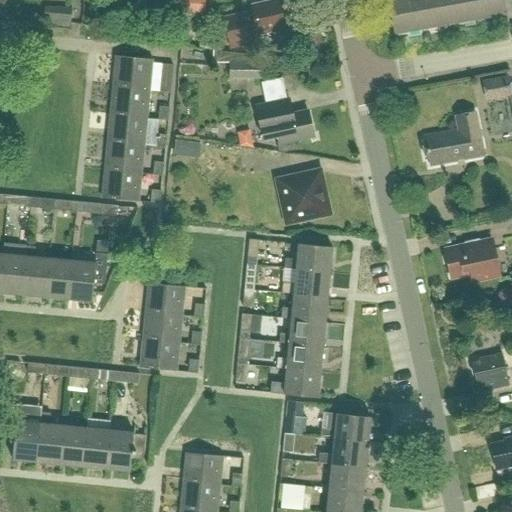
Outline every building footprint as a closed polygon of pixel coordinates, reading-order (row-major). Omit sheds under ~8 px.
[(172,0),(171,14),(203,17),(204,8),(204,0),(172,0)] [(283,0),(282,0),(252,7),(253,13),(224,19),(231,48),(261,41),(259,34),(289,27),(283,0)] [(388,0),(394,34),(504,15),(502,0),(503,0),(388,0)] [(45,25),(71,28),(73,8),(47,6),(45,25)] [(225,39),(202,36),(201,47),(224,50),(225,39)] [(153,60),(116,57),(114,86),(150,89),(153,60)] [(264,58),(230,58),(230,80),(264,80),(264,58)] [(174,69),(165,68),(162,93),(171,94),(174,69)] [(511,88),(510,89),(508,78),(483,82),(486,99),(511,95),(511,100),(511,88)] [(148,117),(150,89),(114,86),(111,114),(148,117)] [(308,111),(293,115),(289,100),(277,103),(256,107),(263,139),(278,136),(280,144),(277,144),(279,154),(300,149),(298,142),(314,138),(308,111)] [(170,109),(161,108),(160,121),(169,121),(170,109)] [(145,145),(148,117),(111,114),(108,141),(145,145)] [(425,142),(422,142),(425,159),(428,159),(430,167),(464,160),(466,170),(484,167),(483,157),(488,156),(483,125),(477,126),(474,114),(456,117),(459,130),(424,137),(425,142)] [(247,145),(260,145),(260,128),(247,128),(247,145)] [(168,136),(158,135),(157,148),(166,149),(168,136)] [(175,140),(174,154),(197,157),(199,142),(175,140)] [(142,173),(145,145),(108,141),(106,169),(142,173)] [(165,164),(155,163),(154,176),(163,177),(165,164)] [(139,202),(141,189),(150,190),(150,183),(141,182),(142,173),(106,169),(103,198),(139,202)] [(319,172),(278,181),(287,222),(328,213),(319,172)] [(153,190),(151,203),(161,204),(162,191),(153,190)] [(0,204),(7,205),(8,196),(0,194),(0,204)] [(31,207),(32,198),(13,196),(12,206),(31,207)] [(55,200),(37,198),(36,208),(54,210),(55,200)] [(77,212),(78,202),(60,200),(59,210),(77,212)] [(117,206),(83,203),(82,212),(116,216),(117,206)] [(250,239),(248,256),(258,257),(260,240),(250,239)] [(471,274),(472,282),(499,276),(492,241),(478,244),(478,241),(465,243),(466,246),(446,251),(451,278),(471,274)] [(286,268),(297,269),(297,270),(331,273),(333,248),(299,245),(298,259),(287,258),(286,268)] [(35,247),(26,247),(25,257),(22,295),(45,298),(49,259),(34,257),(35,247)] [(96,253),(95,263),(72,261),(68,300),(92,302),(94,283),(105,284),(108,254),(96,253)] [(25,257),(2,254),(0,277),(0,293),(22,295),(25,257)] [(72,261),(49,259),(45,298),(68,300),(72,261)] [(246,281),(256,282),(257,264),(248,263),(246,281)] [(294,295),(328,298),(331,273),(297,270),(295,283),(285,282),(283,292),(294,294),(294,295)] [(186,287),(149,283),(146,311),(183,315),(186,287)] [(245,289),(243,306),(253,307),(255,290),(245,289)] [(283,318),(292,319),(326,323),(328,298),(294,295),(293,308),(284,307),(283,318)] [(205,305),(196,304),(195,317),(203,317),(205,305)] [(143,338),(180,342),(183,315),(146,311),(143,338)] [(257,325),(280,326),(280,312),(257,312),(257,325)] [(243,314),(241,332),(251,332),(252,315),(243,314)] [(281,343),(289,344),(323,348),(326,323),(292,319),(290,334),(282,333),(281,343)] [(202,332),(193,331),(192,344),(201,345),(202,332)] [(143,338),(140,367),(177,370),(180,342),(143,338)] [(240,339),(238,356),(248,357),(250,340),(240,339)] [(278,368),(287,369),(321,372),(323,348),(289,344),(288,359),(279,358),(278,368)] [(502,353),(478,359),(478,361),(473,362),(479,391),(509,385),(502,353)] [(199,360),(190,359),(189,372),(198,373),(199,360)] [(46,365),(28,363),(27,373),(45,375),(46,365)] [(238,363),(236,381),(246,382),(248,364),(238,363)] [(50,375),(68,377),(69,367),(51,365),(50,375)] [(91,379),(92,369),(74,368),(73,377),(91,379)] [(276,393),(284,394),(318,398),(321,372),(287,369),(285,383),(277,383),(276,393)] [(114,381),(115,372),(97,370),(96,380),(114,381)] [(139,374),(121,372),(120,382),(138,384),(139,374)] [(300,434),(303,402),(289,401),(286,433),(300,434)] [(338,414),(360,416),(361,409),(339,406),(332,406),(331,413),(338,414)] [(329,413),(328,428),(323,427),(322,438),(335,439),(368,443),(371,417),(360,416),(329,413)] [(16,421),(12,460),(36,462),(40,424),(16,421)] [(63,426),(40,424),(36,462),(59,465),(63,426)] [(82,467),(86,428),(63,426),(59,465),(82,467)] [(106,469),(109,430),(86,428),(82,467),(106,469)] [(131,459),(143,460),(145,436),(133,435),(133,433),(109,430),(106,469),(130,471),(131,459)] [(285,434),(284,451),(293,452),(295,435),(285,434)] [(497,470),(511,467),(511,438),(505,440),(506,442),(492,445),(497,470)] [(332,464),(366,468),(368,443),(335,439),(332,464)] [(223,456),(186,453),(183,481),(220,485),(223,456)] [(283,459),(281,476),(291,477),(293,460),(283,459)] [(330,489),(363,493),(366,468),(332,464),(330,489)] [(241,488),(242,475),(233,474),(231,487),(241,488)] [(180,508),(215,511),(217,511),(220,485),(183,481),(180,508)] [(280,484),(278,501),(288,502),(290,485),(280,484)] [(327,511),(361,511),(363,493),(330,489),(327,511)] [(238,511),(239,502),(230,502),(229,511),(238,511)]
